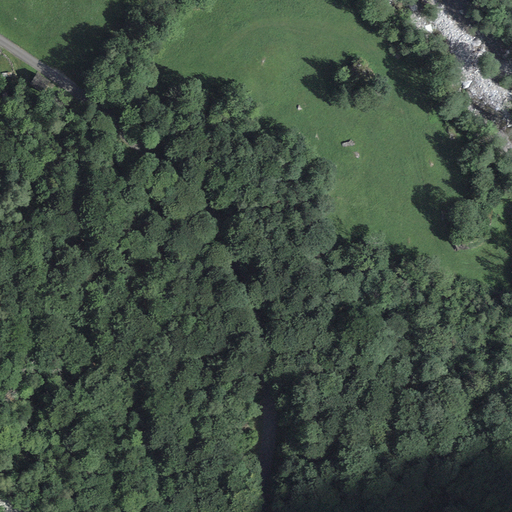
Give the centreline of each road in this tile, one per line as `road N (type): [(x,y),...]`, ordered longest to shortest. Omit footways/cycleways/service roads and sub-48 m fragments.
road 1 (tertiary): [(260,511),(269,369),(214,216),(97,108),(0,40)]
road 2 (track): [(188,189),(169,131),(189,111),(209,65)]
